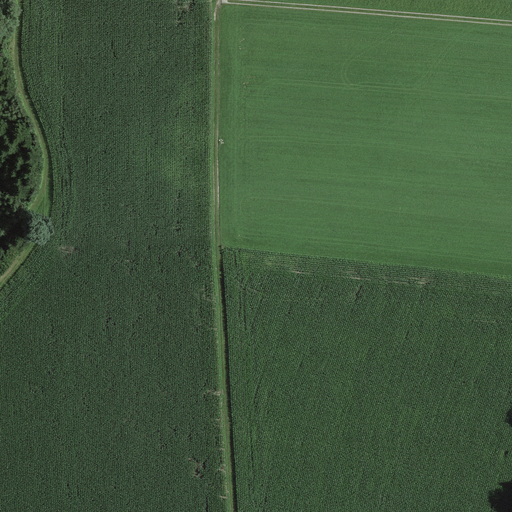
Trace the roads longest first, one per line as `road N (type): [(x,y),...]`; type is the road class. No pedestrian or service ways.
road 1 (track): [(222,0),(220,199),(234,511)]
road 2 (track): [(222,2),(511,24)]
road 3 (track): [(26,217),(47,174),(23,85),(18,0)]
